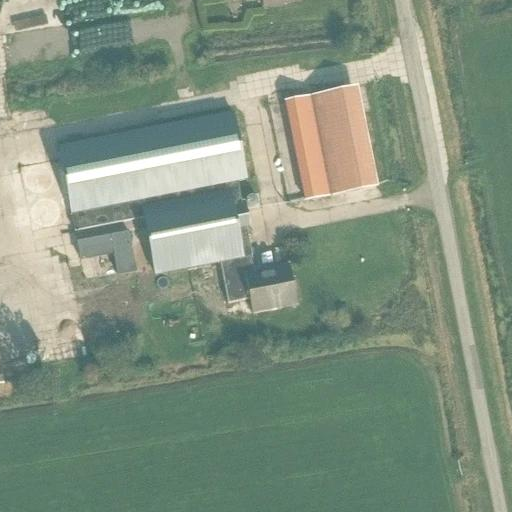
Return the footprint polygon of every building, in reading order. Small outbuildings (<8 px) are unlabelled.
[(260,0),(262,9),(298,1),(297,0),(260,0)] [(284,103),(304,204),(377,188),(368,146),(357,148),(345,90),(284,103)] [(259,277),(254,278),(245,229),(249,228),(245,206),(240,207),(236,183),(245,181),(231,114),(57,148),(74,233),(143,220),(154,276),(218,263),(226,305),(248,301),(251,316),(275,311),(274,305),(295,301),(288,266),(258,272),(259,277)] [(31,219),(31,218),(30,216),(30,215),(30,214),(26,190),(25,188),(24,187),(23,185),(23,184),(23,182),(23,180),(23,178),(23,176),(21,164),(2,169),(13,230),(32,226),(31,219)] [(179,274),(156,279),(158,291),(182,286),(179,274)]
